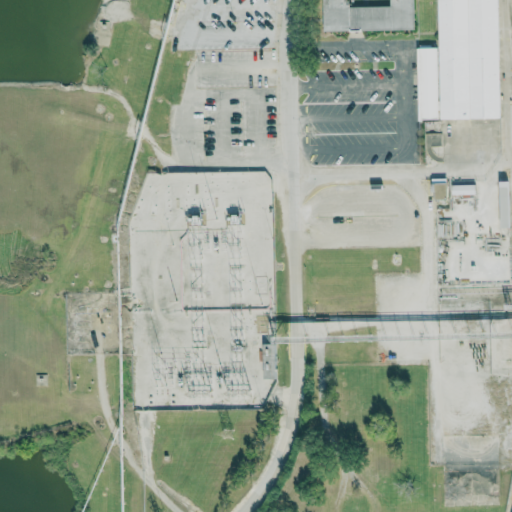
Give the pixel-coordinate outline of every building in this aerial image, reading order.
[(413,0),(390,0),(390,5),(346,6),(346,0),(322,0),(323,31),(415,30),(413,0)] [(435,0),(494,0),(498,123),(417,125),(415,53),(437,53),(435,0)] [(447,199),(446,178),(432,179),(432,199),(447,199)] [(509,227),(508,181),(499,181),(501,227),(509,227)] [(451,185),(452,195),(475,194),(474,184),(451,185)] [(274,344),(263,344),(264,379),(275,379),(274,344)]
